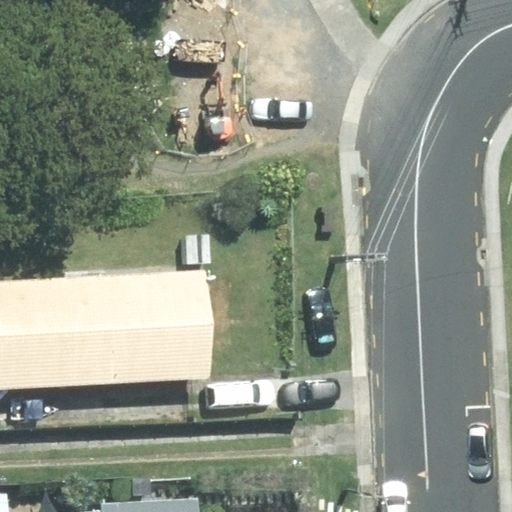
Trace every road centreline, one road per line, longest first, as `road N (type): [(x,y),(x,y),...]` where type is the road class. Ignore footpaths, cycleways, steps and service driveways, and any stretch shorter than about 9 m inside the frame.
road 1 (residential): [(425,123),(420,212),(436,511)]
road 2 (residential): [(425,123),(474,50),(511,33)]
